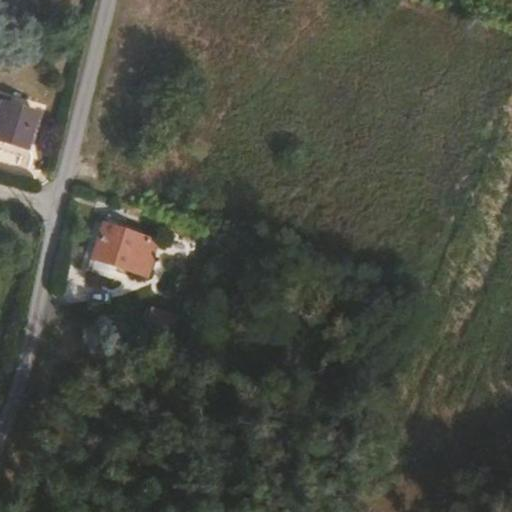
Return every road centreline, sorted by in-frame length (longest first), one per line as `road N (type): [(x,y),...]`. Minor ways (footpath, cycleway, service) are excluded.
road 1 (track): [(102,0),(47,207),(0,200)]
road 2 (residential): [(47,207),(0,374)]
